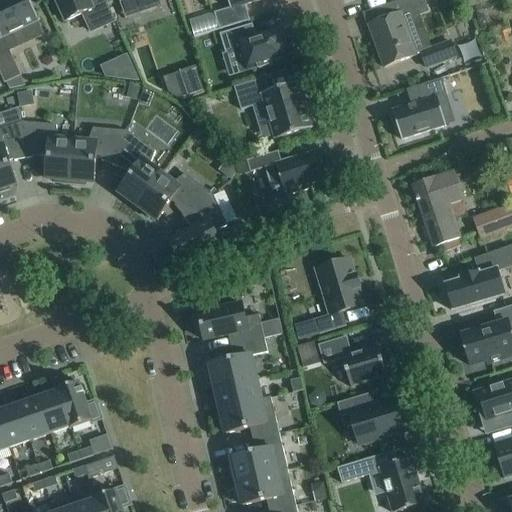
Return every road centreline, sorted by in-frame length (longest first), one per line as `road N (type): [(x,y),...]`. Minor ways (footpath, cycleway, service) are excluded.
road 1 (unclassified): [(479,511),(323,0)]
road 2 (residential): [(199,511),(151,297)]
road 3 (residential): [(151,297),(136,260),(107,232),(76,221),(0,233)]
road 4 (residential): [(151,297),(0,349)]
